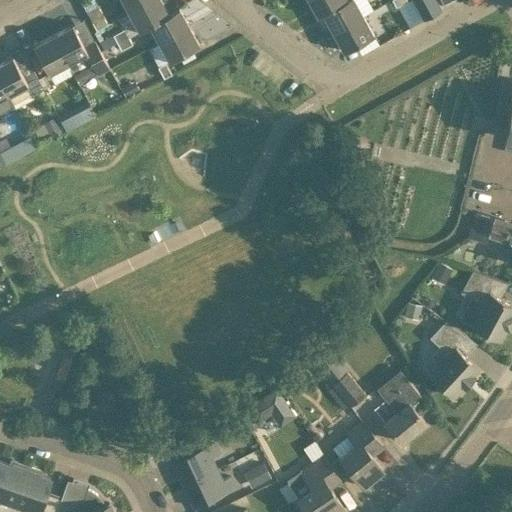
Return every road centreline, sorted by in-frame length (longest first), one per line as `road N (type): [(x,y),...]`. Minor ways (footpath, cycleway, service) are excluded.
road 1 (residential): [(0,330),(241,218),(278,129),(339,88)]
road 2 (residential): [(151,511),(122,467),(0,419)]
road 3 (residential): [(339,88),(494,0)]
road 4 (tertiary): [(428,511),(511,400)]
road 5 (residential): [(236,5),(339,88)]
